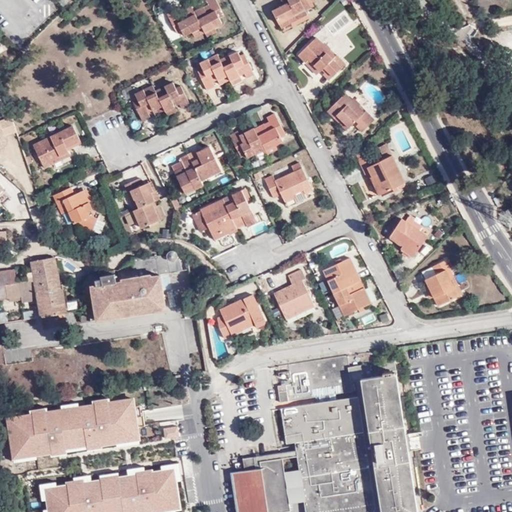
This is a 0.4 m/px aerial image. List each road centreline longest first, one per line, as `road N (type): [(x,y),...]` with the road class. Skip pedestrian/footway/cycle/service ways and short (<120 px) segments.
road 1 (residential): [(413,333),(242,0)]
road 2 (tertiary): [(369,0),(511,264)]
road 3 (residential): [(413,333),(257,358),(192,378)]
road 4 (residential): [(511,101),(470,43),(421,0)]
